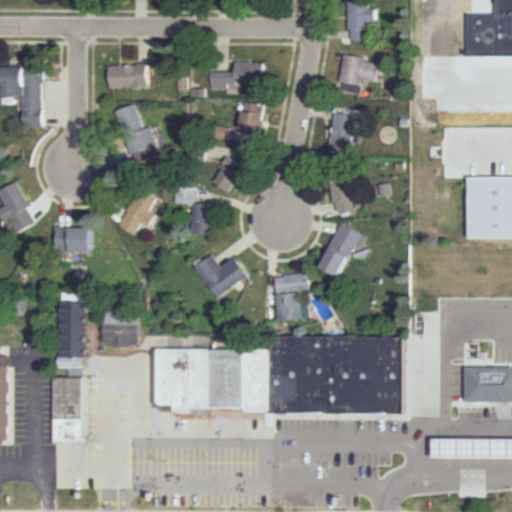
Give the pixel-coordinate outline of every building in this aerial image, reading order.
[(511,57),(469,57),(469,14),(498,14),(498,0),(511,0),(511,57)] [(354,38),(354,30),(349,30),(350,1),(371,1),(371,8),(378,8),(378,29),(369,29),(369,39),(354,38)] [(347,53),(341,89),(365,93),(367,79),(382,81),(385,63),(370,61),(371,57),(347,53)] [(112,64),(115,90),(155,85),(152,58),(112,64)] [(238,61),(238,71),(214,71),(214,85),(268,85),(268,61),(238,61)] [(24,129),(25,96),(2,95),(3,86),(0,86),(0,64),(48,66),(47,130),(24,129)] [(247,101),(242,132),(265,135),(270,105),(247,101)] [(120,111),(135,154),(162,144),(156,126),(148,129),(139,105),(120,111)] [(337,111),(330,151),(354,155),(361,115),(337,111)] [(165,154),(161,143),(136,154),(140,164),(165,154)] [(232,156),(215,181),(233,194),(250,169),(232,156)] [(332,173),(338,214),(364,211),(358,169),(332,173)] [(468,176),(511,176),(511,240),(471,239),(468,176)] [(0,189),(0,191),(8,205),(1,209),(7,221),(12,218),(22,237),(45,225),(21,178),(0,189)] [(384,196),(393,194),(391,183),(382,185),(384,196)] [(179,184),(179,204),(197,204),(198,185),(179,184)] [(142,189),(121,224),(137,234),(158,198),(142,189)] [(194,234),(197,204),(221,204),(218,236),(194,234)] [(345,222),(323,265),(344,275),(366,232),(345,222)] [(61,227),(61,256),(99,255),(99,226),(61,227)] [(197,266),(220,298),(253,274),(239,255),(224,266),(215,253),(197,266)] [(279,275),(286,322),(317,318),(311,271),(279,275)] [(66,290),(68,357),(64,357),(64,368),(88,367),(88,358),(95,357),(94,307),(99,307),(99,290),(66,290)] [(110,309),(110,344),(144,344),(143,302),(133,302),(133,309),(110,309)] [(407,412),(274,413),(275,349),(275,335),(407,336),(407,412)] [(178,349),(162,349),(161,401),(164,405),(178,404),(178,349)] [(195,349),(178,349),(178,404),(178,413),(197,415),(197,412),(195,349)] [(213,349),(195,349),(197,412),(213,412),(213,349)] [(248,349),(213,349),(213,412),(247,413),(248,349)] [(275,349),(248,349),(247,413),(274,413),(275,349)] [(0,356),(0,445),(14,445),(13,356),(0,356)] [(458,364),(511,364),(511,401),(457,401),(458,364)] [(58,378),(58,442),(88,442),(88,378),(58,378)] [(511,438),(511,458),(437,458),(437,438),(511,438)]
